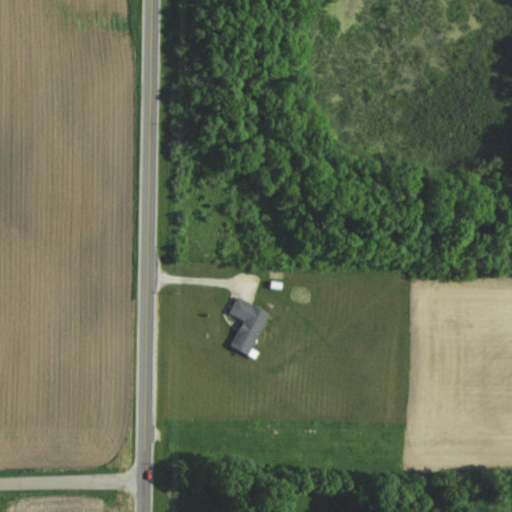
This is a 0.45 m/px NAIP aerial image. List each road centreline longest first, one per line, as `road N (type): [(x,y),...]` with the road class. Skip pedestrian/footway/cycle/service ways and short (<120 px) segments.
road 1 (secondary): [(143,511),(152,0)]
road 2 (residential): [(0,483),(144,479)]
